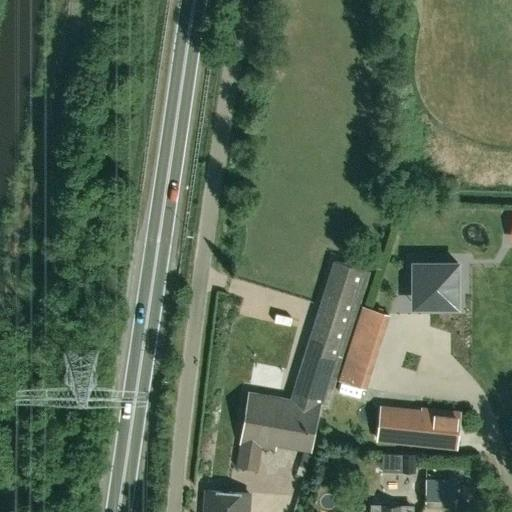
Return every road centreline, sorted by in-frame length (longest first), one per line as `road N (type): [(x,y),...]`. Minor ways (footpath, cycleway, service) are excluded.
road 1 (trunk): [(117,511),(193,0)]
road 2 (unclassified): [(172,511),(241,0)]
